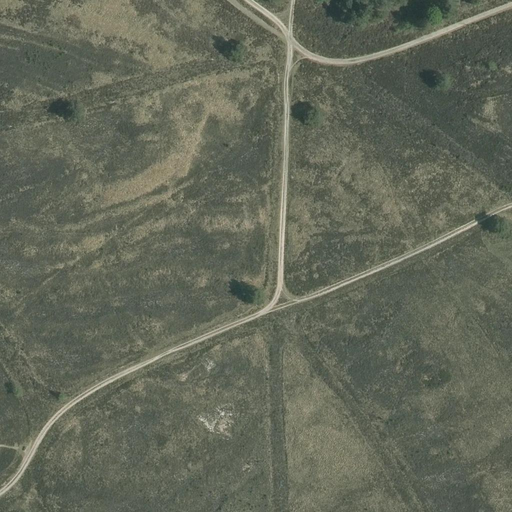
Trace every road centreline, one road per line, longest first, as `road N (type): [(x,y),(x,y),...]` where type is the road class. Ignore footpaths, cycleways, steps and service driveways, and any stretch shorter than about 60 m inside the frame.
road 1 (track): [(0,493),(49,424),(78,399),(265,313)]
road 2 (track): [(511,4),(341,62),(301,50),(229,0)]
road 3 (track): [(265,313),(280,282),(291,35)]
road 4 (track): [(265,313),(511,205)]
